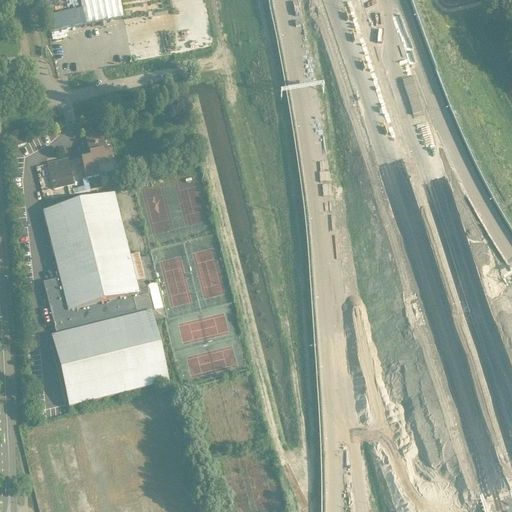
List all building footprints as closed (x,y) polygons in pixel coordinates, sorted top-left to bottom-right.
[(80,0),(85,26),(123,19),(119,0),(80,0)] [(113,160),(110,150),(106,151),(102,134),(85,138),(89,155),(80,157),(86,180),(87,180),(100,177),(97,165),(113,160)] [(14,142),(16,148),(25,146),(23,139),(14,142)] [(135,155),(120,156),(121,164),(136,163),(135,155)] [(72,177),(68,160),(47,165),(51,182),(53,190),(53,191),(67,188),(69,196),(90,191),(87,180),(86,180),(82,181),(84,188),(72,191),(71,187),(74,186),(72,177)] [(43,284),(56,336),(51,338),(69,409),(168,384),(150,313),(137,316),(132,297),(139,295),(114,195),(42,213),(59,280),(43,284)] [(132,405),(135,419),(161,412),(156,393),(138,398),(140,403),(132,405)] [(171,444),(161,445),(162,455),(165,454),(166,460),(181,458),(179,438),(171,439),(171,444)] [(174,511),(203,511),(194,476),(183,478),(185,487),(169,491),(174,511)]
